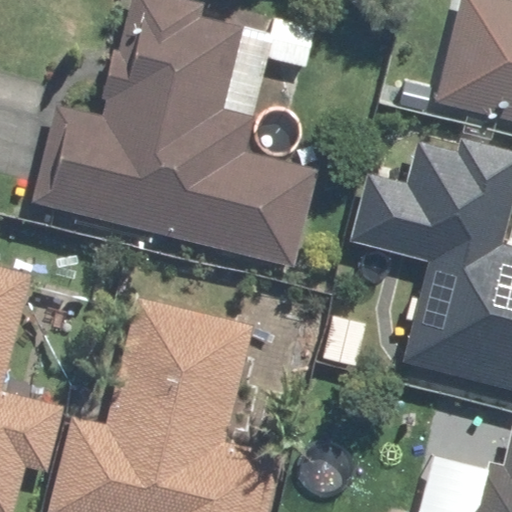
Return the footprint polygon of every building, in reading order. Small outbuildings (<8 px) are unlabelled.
[(47,106),(23,205),(288,270),(312,171),(239,153),(262,60),(298,69),(308,31),(268,21),(265,34),(195,17),(198,4),(181,0),(123,0),(94,118),(47,106)] [(509,0),(449,0),(424,106),(511,127),(511,0),(509,0)] [(511,248),(427,227),(392,365),(511,394),(511,248)] [(0,511),(7,511),(18,468),(41,474),(58,406),(0,392),(0,366),(23,274),(0,268),(0,511)] [(259,511),(273,455),(218,442),(246,325),(127,297),(97,424),(60,415),(37,511),(259,511)] [(511,511),(511,426),(504,424),(494,463),(482,460),(468,511),(511,511)]
